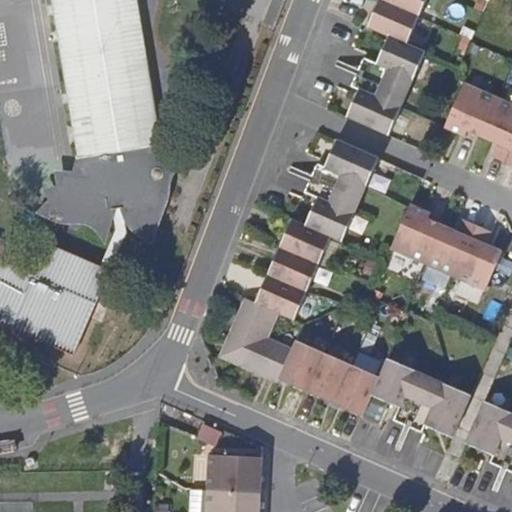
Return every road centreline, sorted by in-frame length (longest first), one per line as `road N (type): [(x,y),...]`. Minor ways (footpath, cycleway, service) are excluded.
road 1 (residential): [(149,380),(179,336),(270,99)]
road 2 (residential): [(511,206),(270,99)]
road 3 (residential): [(443,511),(288,442)]
road 4 (residential): [(0,426),(149,380)]
road 5 (residential): [(288,442),(149,380)]
